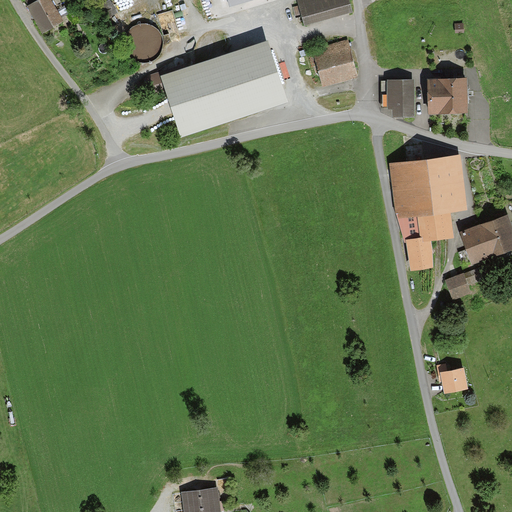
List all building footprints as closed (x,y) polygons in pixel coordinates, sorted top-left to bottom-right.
[(25,0),(29,6),(27,7),(35,19),(43,33),(64,21),(51,0),(25,0)] [(227,0),(231,10),(262,0),(227,0)] [(350,13),(346,0),(302,0),(298,1),(305,25),(350,13)] [(357,77),(346,41),(312,52),(323,88),(357,77)] [(285,107),(264,43),(162,77),(183,141),(285,107)] [(413,119),(414,81),(388,81),(388,108),(393,108),(393,119),(413,119)] [(468,118),(467,81),(429,83),(429,119),(468,118)] [(389,165),(396,216),(406,243),(410,273),(433,270),(429,245),(455,242),(452,217),(469,215),(461,155),(389,165)] [(511,254),(511,233),(506,216),(459,233),(472,268),(511,254)] [(485,265),(446,280),(454,301),(471,295),(468,288),(491,279),(485,265)] [(468,384),(463,363),(440,368),(444,389),(468,384)] [(221,511),(219,485),(180,490),(183,511),(221,511)]
